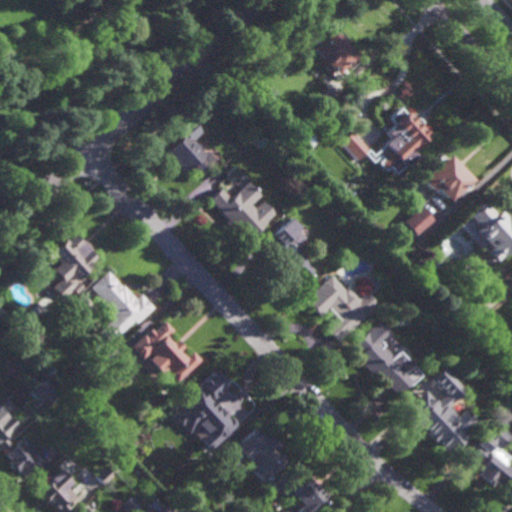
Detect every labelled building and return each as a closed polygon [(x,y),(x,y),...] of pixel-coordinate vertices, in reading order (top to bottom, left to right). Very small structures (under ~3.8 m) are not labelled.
[(326,28),(327,27),(350,51),(347,53),(353,59),(345,67),(340,62),(338,64),(343,69),(333,79),(320,65),(318,65),(316,65),(315,64),(314,62),(313,60),(313,58),(315,56),(316,56),(306,45),(313,39),(310,36),(322,24),(326,28)] [(317,113),(306,100),(318,89),(330,102),(317,113)] [(409,117),(410,117),(411,116),(412,116),(413,117),(414,117),(415,118),(416,119),(416,120),(416,121),(416,122),(415,123),(415,124),(414,124),(421,132),(419,134),(424,140),(414,149),(416,151),(401,165),(393,157),(392,158),(382,147),(383,146),(381,143),(386,139),(378,130),(388,120),(384,116),(395,106),(398,110),(400,109),(408,118),(409,117)] [(194,145),(196,143),(200,148),(199,149),(201,152),(203,150),(210,158),(194,173),(187,166),(181,172),(162,151),(181,134),(176,128),(186,118),(198,131),(189,139),(194,145)] [(302,150),(294,140),(305,130),(314,139),(302,150)] [(353,158),(337,140),(348,130),(364,149),(353,158)] [(440,154),(442,152),(447,157),(449,156),(466,173),(463,176),(465,177),(462,180),(467,185),(456,196),(451,191),(442,199),(429,185),(427,188),(417,178),(420,175),(419,174),(426,167),(424,164),(437,151),(440,154)] [(247,204),(250,208),(258,201),(270,213),(243,239),(231,227),(228,230),(221,222),(223,219),(215,210),(216,209),(205,199),(217,187),(227,197),(243,180),(257,194),(247,204)] [(487,213),(492,209),(497,213),(501,209),(511,220),(511,238),(493,256),(492,256),(489,259),(455,223),(463,216),(461,214),(475,200),(487,213)] [(410,234),(398,221),(414,205),(427,219),(410,234)] [(300,278),(291,270),(285,276),(278,270),(275,273),(268,266),(271,263),(265,256),(276,245),(267,236),(285,217),(297,228),(295,230),(301,237),(296,242),(300,247),(298,250),(305,257),(302,261),(309,269),(300,278)] [(81,246),(82,247),(83,250),(89,256),(81,264),(83,266),(69,278),(72,281),(73,280),(79,287),(72,293),(68,289),(58,299),(48,289),(55,282),(43,269),(51,262),(41,251),(56,237),(59,239),(66,232),(73,239),(74,240),(78,242),(80,243),(81,246)] [(463,284),(453,271),(464,261),(475,274),(463,284)] [(511,286),(507,291),(497,280),(511,268),(511,269),(511,286)] [(117,285),(118,284),(132,298),(137,293),(150,308),(133,324),(129,320),(103,344),(92,332),(110,316),(98,304),(100,302),(85,287),(103,270),(117,285)] [(369,292),(368,291),(363,295),(373,305),(333,342),(320,328),(330,319),(322,310),(314,317),(299,300),(319,281),(320,282),(327,275),(340,288),(342,286),(353,298),(365,287),(358,279),(366,272),(377,284),(369,292)] [(163,337),(169,343),(173,339),(180,347),(176,350),(182,357),(189,351),(198,360),(174,382),(165,374),(166,372),(163,369),(158,375),(144,360),(150,355),(147,351),(139,359),(127,346),(140,334),(143,338),(146,336),(143,333),(148,328),(150,331),(161,321),(170,330),(163,337)] [(405,382),(392,394),(380,381),(378,382),(371,374),(369,376),(351,356),(353,355),(345,347),(363,331),(378,347),(380,348),(382,350),(384,352),(386,356),(395,366),(393,369),(405,382)] [(442,407),(453,417),(461,410),(471,420),(460,432),(462,435),(445,452),(440,448),(438,451),(408,420),(412,416),(403,406),(421,389),(430,400),(431,399),(433,400),(440,394),(426,379),(439,366),(461,389),(442,407)] [(230,403),(231,402),(241,414),(213,441),(202,429),(209,423),(186,399),(198,388),(193,384),(207,370),(220,383),(215,387),(230,403)] [(45,401),(29,384),(42,372),(58,389),(45,401)] [(511,425),(511,426),(497,411),(511,399),(511,400),(511,425)] [(6,441),(0,446),(0,412),(4,417),(4,418),(12,426),(1,436),(6,441)] [(505,435),(495,448),(506,457),(500,465),(507,471),(496,486),(492,482),(488,488),(472,476),(476,471),(473,468),(477,464),(472,461),(471,462),(468,460),(466,459),(462,457),(462,454),(477,435),(482,439),(492,426),(505,435)] [(263,437),(266,434),(278,447),(275,450),(285,461),(261,483),(248,469),(251,467),(242,457),(239,460),(242,463),(229,475),(219,463),(231,452),(232,453),(236,449),(234,448),(238,444),(237,442),(253,427),(263,437)] [(21,477),(15,470),(13,472),(4,463),(8,460),(2,453),(19,437),(33,453),(30,456),(36,463),(21,477)] [(99,486),(90,476),(100,467),(108,476),(99,486)] [(296,486),(306,477),(325,497),(308,511),(293,511),(299,505),(289,494),(283,499),(270,485),(283,472),(296,486)] [(64,506),(57,511),(51,511),(43,504),(42,505),(32,495),(34,493),(32,492),(45,480),(62,499),(60,501),(64,506)] [(131,500),(135,496),(140,501),(129,511),(123,511),(117,505),(127,496),(131,500)]
